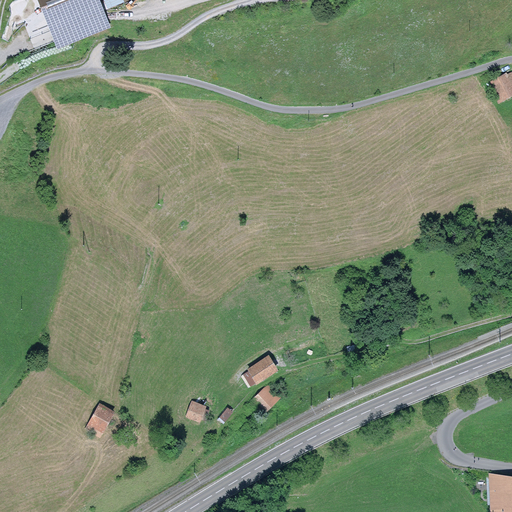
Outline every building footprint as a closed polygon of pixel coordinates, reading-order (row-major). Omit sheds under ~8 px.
[(41,0),(58,41),(104,22),(94,0),(41,0)] [(30,32),(34,45),(54,38),(50,25),(30,32)] [(511,74),(511,72),(499,79),(507,94),(511,91),(511,74)] [(490,88),(497,100),(507,94),(499,79),(492,83),(494,86),(490,88)] [(243,375),(251,386),(275,370),(268,359),(243,375)] [(278,396),(267,385),(252,400),(263,411),(278,396)] [(209,410),(191,404),(187,415),(199,420),(200,419),(205,421),(209,410)] [(112,412),(101,405),(87,428),(97,435),(112,412)] [(227,422),(233,408),(226,405),(220,419),(227,422)] [(511,475),(493,476),(494,511),(511,510),(511,475)]
